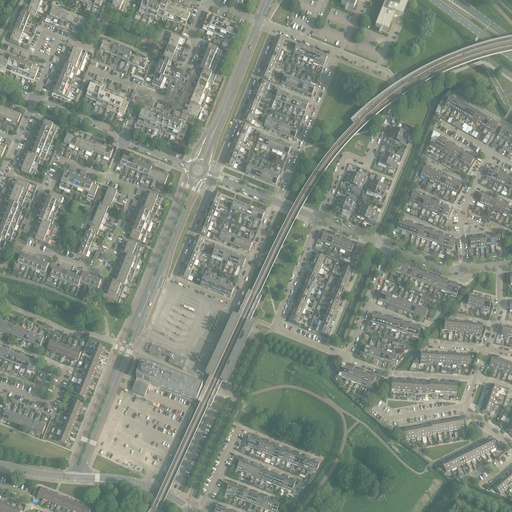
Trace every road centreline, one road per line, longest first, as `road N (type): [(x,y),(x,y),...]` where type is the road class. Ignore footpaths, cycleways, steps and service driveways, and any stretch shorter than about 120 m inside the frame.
road 1 (residential): [(213,176),(174,274),(197,289),(236,300),(276,201)]
road 2 (unclassified): [(149,281),(69,476)]
road 3 (residential): [(24,246),(100,272),(133,188),(109,177)]
road 4 (residential): [(346,357),(276,327),(318,218)]
road 5 (residential): [(388,73),(396,90),(368,158),(344,157),(318,218)]
road 6 (residential): [(335,51),(276,201)]
road 7 (residential): [(213,176),(274,27)]
road 8 (unclassified): [(77,477),(129,347)]
road 9 (residential): [(202,5),(171,101),(143,90)]
road 10 (residential): [(129,347),(221,389),(211,411)]
road 11 (residential): [(465,268),(461,219),(490,152)]
road 12 (residential): [(511,444),(465,405),(486,348)]
road 13 (unclassified): [(187,511),(143,484),(77,477)]
